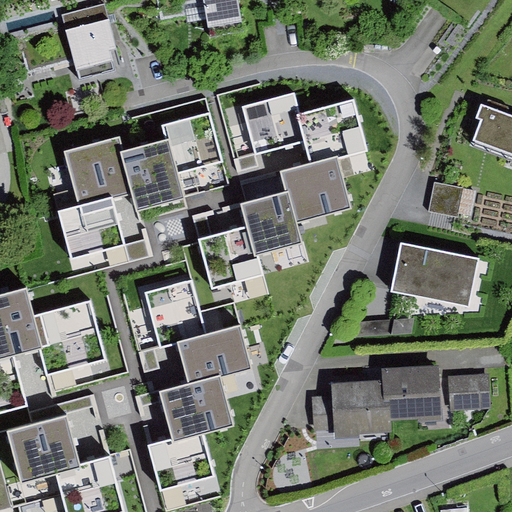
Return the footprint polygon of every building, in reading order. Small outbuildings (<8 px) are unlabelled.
[(237,0),(203,0),(210,43),(244,38),(237,0)] [(106,7),(64,17),(80,83),(114,75),(110,58),(118,56),(106,7)] [(245,226),(197,239),(211,291),(265,277),(260,257),(302,246),(296,223),(352,208),(339,159),(367,152),(354,102),(300,116),(294,94),(243,108),(256,156),(303,144),(308,163),(279,170),(285,192),(239,203),(245,226)] [(511,118),(482,108),(477,124),(482,126),(475,145),(511,157),(511,118)] [(225,164),(211,111),(161,124),(166,140),(125,151),(121,137),(63,152),(77,206),(58,211),(71,260),(125,246),(113,199),(132,194),(137,212),(186,199),(180,176),(225,164)] [(477,192),(433,184),(428,216),(458,221),(459,216),(473,218),(477,192)] [(478,264),(401,251),(393,298),(470,311),(478,264)] [(149,447),(161,490),(214,476),(204,437),(237,428),(224,380),(254,371),(241,325),(207,334),(193,280),(145,293),(160,350),(178,345),(188,384),(160,392),(173,440),(149,447)] [(26,289),(0,296),(0,414),(29,407),(15,358),(39,351),(47,378),(107,362),(90,301),(34,317),(26,289)] [(415,321),(396,322),(392,337),(413,336),(415,321)] [(396,322),(361,324),(357,339),(392,337),(396,322)] [(443,425),(441,370),(383,372),(384,388),(385,428),(443,425)] [(489,372),(449,375),(451,412),(492,409),(489,372)] [(385,428),(384,388),(333,390),(333,399),(313,400),(315,433),(337,432),(337,441),(386,439),(385,428)] [(67,416),(7,432),(21,485),(57,476),(66,511),(124,511),(110,457),(80,465),(67,416)]
